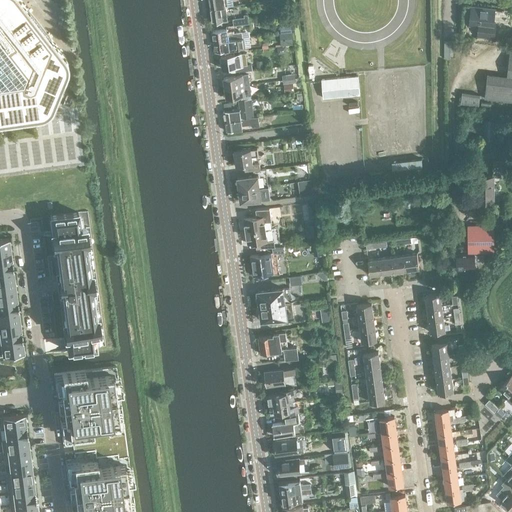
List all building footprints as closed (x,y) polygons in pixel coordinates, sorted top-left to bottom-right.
[(0,0),(0,120),(39,115),(42,114),(45,113),(46,112),(49,109),(50,108),(51,106),(65,72),(65,70),(66,67),(66,64),(65,63),(65,61),(64,58),(62,56),(47,37),(18,0),(0,0)] [(493,22),(495,8),(471,5),(469,25),(478,26),(477,36),(494,38),(496,22),(493,22)] [(225,6),(210,8),(212,22),(227,20),(225,6)] [(233,25),(249,22),(247,13),(243,14),(244,17),(232,19),(233,25)] [(213,31),(214,41),(242,37),(241,31),(227,33),(227,29),(213,31)] [(281,42),(289,40),(288,33),(280,34),(281,42)] [(246,37),(242,37),(214,41),(215,51),(230,49),(229,45),(243,44),(243,42),(247,42),(246,37)] [(511,51),(508,51),(505,76),(486,73),(483,98),(511,101),(511,51)] [(242,52),(220,55),(222,68),(235,67),(235,72),(252,69),(252,63),(243,64),(242,52)] [(294,73),(284,74),(285,84),(295,83),(294,73)] [(248,74),(223,77),(225,87),(250,84),(248,74)] [(358,75),(321,79),(323,97),(360,94),(358,75)] [(251,94),(250,84),(225,87),(226,97),(243,95),(244,95),(251,94)] [(461,99),(479,103),(481,93),(463,90),(461,99)] [(224,110),(225,121),(253,117),(252,100),(256,100),(255,97),(238,99),(239,108),(224,110)] [(253,117),(225,121),(226,131),(243,128),(242,125),(250,124),(253,127),(259,125),(258,116),(253,117)] [(508,119),(485,119),(485,133),(508,133),(508,119)] [(245,171),(269,168),(268,165),(260,166),(259,161),(253,162),(252,155),(258,154),(257,147),(234,150),(236,165),(244,164),(245,171)] [(423,170),(422,158),(392,161),(394,173),(423,170)] [(258,174),(238,177),(238,180),(237,181),(237,185),(239,187),(239,189),(259,186),(258,174)] [(478,202),(494,201),(493,176),(477,176),(478,202)] [(311,177),(298,180),(300,195),(313,193),(311,177)] [(259,186),(239,189),(239,191),(238,193),(239,197),(240,198),(241,201),(261,198),(259,186)] [(257,216),(244,218),(246,230),(272,227),(270,207),(256,209),(257,216)] [(78,212),(50,215),(52,230),(52,232),(53,232),(58,231),(58,235),(57,235),(62,274),(59,275),(58,275),(61,291),(65,290),(70,334),(66,334),(65,334),(66,336),(67,344),(68,350),(95,347),(105,346),(87,210),(78,212)] [(272,227),(246,230),(247,243),(263,241),(263,247),(275,245),(272,227)] [(481,251),(493,251),(492,229),(469,230),(469,251),(472,251),(472,254),(457,254),(457,268),(475,267),(474,261),(483,260),(483,254),(481,254),(481,251)] [(0,249),(10,248),(9,237),(0,238),(0,249)] [(0,260),(11,259),(10,248),(0,249),(0,260)] [(253,275),(274,272),(271,252),(250,255),(253,275)] [(417,252),(404,254),(406,269),(419,267),(417,252)] [(404,254),(392,255),(394,270),(406,269),(404,254)] [(392,255),(380,257),(382,272),(394,270),(392,255)] [(380,257),(368,259),(370,274),(382,272),(380,257)] [(0,271),(13,270),(11,259),(0,260),(0,271)] [(0,280),(14,279),(13,270),(0,271),(0,280)] [(290,284),(302,281),(301,273),(289,275),(290,284)] [(0,292),(15,290),(14,279),(0,280),(0,292)] [(256,294),(257,305),(291,301),(289,286),(258,291),(258,293),(256,294)] [(15,290),(0,292),(0,302),(17,300),(15,290)] [(425,295),(427,307),(442,305),(440,293),(425,295)] [(0,312),(18,310),(17,300),(0,302),(0,312)] [(291,301),(257,305),(259,317),(261,317),(262,319),(270,318),(271,322),(294,318),(291,301)] [(357,304),(358,317),(373,315),(371,302),(357,304)] [(321,305),(322,319),(330,319),(329,304),(321,305)] [(442,305),(427,307),(428,319),(443,317),(442,305)] [(18,310),(0,312),(0,323),(19,321),(18,310)] [(373,315),(358,317),(360,329),(375,327),(373,315)] [(443,317),(428,319),(430,332),(445,330),(445,329),(449,328),(449,324),(444,325),(443,317)] [(19,321),(0,323),(0,332),(21,330),(19,321)] [(375,327),(360,329),(362,341),(376,339),(375,327)] [(21,330),(0,332),(0,344),(22,341),(21,330)] [(260,353),(284,350),(284,348),(288,347),(285,330),(273,332),(274,335),(271,335),(271,334),(258,336),(260,353)] [(0,355),(24,352),(22,341),(0,344),(0,355)] [(432,343),(433,356),(448,354),(447,341),(432,343)] [(285,358),(298,356),(297,346),(288,347),(284,348),(284,350),(285,358)] [(363,353),(365,365),(380,363),(378,351),(363,353)] [(448,354),(433,356),(435,368),(450,366),(448,354)] [(380,363),(365,365),(367,377),(381,375),(380,363)] [(135,511),(116,365),(54,373),(57,398),(62,398),(64,408),(59,409),(63,445),(70,444),(71,447),(71,451),(64,452),(69,488),(74,487),(75,497),(70,498),(72,511),(135,511)] [(450,366),(435,368),(437,380),(452,378),(450,366)] [(283,368),(264,370),(266,386),(284,383),(285,387),(297,385),(294,367),(283,368)] [(511,373),(499,388),(508,396),(511,392),(511,373)] [(381,375),(367,377),(368,389),(383,387),(381,375)] [(452,378),(437,380),(438,393),(453,390),(452,378)] [(383,387),(368,389),(370,402),(385,400),(383,387)] [(267,395),(269,405),(288,402),(287,397),(295,395),(294,388),(283,390),(284,392),(267,395)] [(485,403),(495,412),(499,408),(489,399),(485,403)] [(288,402),(269,405),(270,414),(287,412),(287,415),(297,413),(296,405),(288,406),(288,402)] [(435,410),(437,421),(450,420),(448,408),(435,410)] [(0,428),(26,425),(26,424),(24,413),(0,415),(0,428)] [(299,420),(297,413),(287,415),(284,415),(285,421),(272,423),(273,435),(294,432),(293,421),(299,420)] [(394,415),(380,417),(382,431),(396,429),(394,415)] [(450,420),(437,421),(438,433),(451,431),(450,420)] [(6,438),(6,439),(1,440),(1,441),(27,437),(27,436),(26,425),(0,428),(0,429),(5,428),(6,438)] [(468,443),(482,442),(481,427),(467,428),(468,443)] [(396,429),(382,431),(379,431),(380,437),(383,436),(384,445),(398,443),(396,429)] [(451,431),(438,433),(440,444),(453,442),(451,431)] [(27,437),(1,441),(3,450),(3,451),(29,448),(29,447),(27,437)] [(298,448),(297,438),(273,441),(275,455),(297,452),(303,451),(302,447),(298,448)] [(333,439),(335,451),(347,450),(345,438),(333,439)] [(453,442),(440,444),(441,456),(455,454),(453,442)] [(398,443),(384,445),(385,458),(400,456),(398,443)] [(4,461),(4,462),(30,459),(30,458),(29,448),(3,451),(4,461)] [(347,452),(333,453),(335,467),(349,465),(347,452)] [(455,454),(441,456),(443,467),(456,465),(459,465),(460,467),(471,466),(470,461),(460,462),(459,459),(455,460),(455,454)] [(400,456),(385,458),(383,458),(383,462),(386,462),(387,472),(402,470),(400,456)] [(304,458),(276,461),(278,474),(300,472),(299,463),(305,462),(304,458)] [(4,462),(6,472),(32,469),(30,459),(4,462)] [(456,465),(443,467),(444,478),(458,476),(456,465)] [(6,473),(7,483),(33,480),(32,469),(6,472),(6,473)] [(355,483),(353,470),(344,472),(345,484),(355,483)] [(402,470),(387,472),(389,485),(403,484),(402,470)] [(458,476),(444,478),(446,490),(474,486),(473,484),(462,485),(462,479),(458,479),(458,476)] [(33,480),(7,483),(7,484),(8,494),(34,490),(33,480)] [(279,483),(280,493),(310,489),(309,484),(300,486),(299,480),(279,483)] [(511,483),(509,480),(504,485),(509,490),(501,498),(511,508),(511,483)] [(355,483),(345,484),(347,496),(357,494),(355,483)] [(474,486),(446,490),(448,501),(467,499),(465,490),(474,489),(474,486)] [(310,489),(280,493),(281,503),(302,500),(301,495),(310,493),(310,489)] [(35,492),(34,490),(8,494),(9,495),(10,506),(36,502),(35,492)] [(405,494),(390,496),(376,498),(377,502),(391,500),(392,510),(407,508),(405,494)] [(357,497),(349,498),(351,508),(359,506),(357,497)] [(496,511),(499,509),(490,501),(484,502),(484,511),(496,511)] [(10,506),(10,511),(38,511),(38,508),(37,508),(36,503),(36,502),(10,506)]
